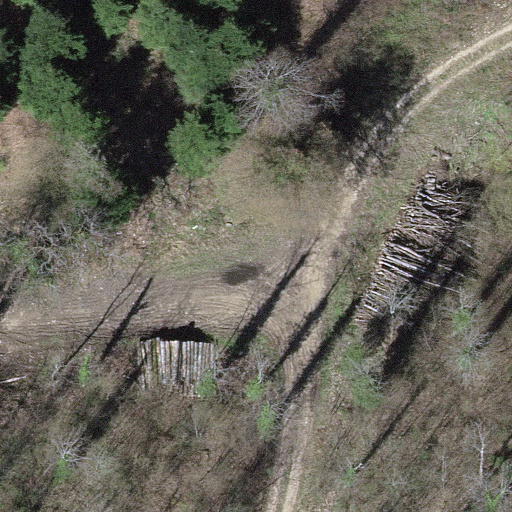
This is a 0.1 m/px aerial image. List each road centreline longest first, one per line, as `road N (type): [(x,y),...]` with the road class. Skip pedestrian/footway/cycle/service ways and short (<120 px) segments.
road 1 (track): [(270,511),(283,462),(298,307),(420,95),(511,38)]
road 2 (track): [(0,306),(168,281),(298,307)]
